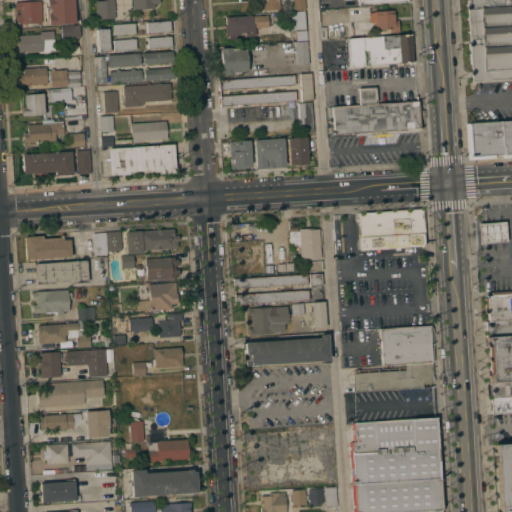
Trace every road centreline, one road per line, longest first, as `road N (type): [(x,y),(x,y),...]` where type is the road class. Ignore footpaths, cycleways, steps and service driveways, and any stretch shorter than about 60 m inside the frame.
road 1 (tertiary): [(364,187),(0,210)]
road 2 (residential): [(224,511),(204,198)]
road 3 (residential): [(18,511),(0,246)]
road 4 (secondary): [(468,511),(454,268)]
road 5 (residential): [(204,198),(191,0)]
